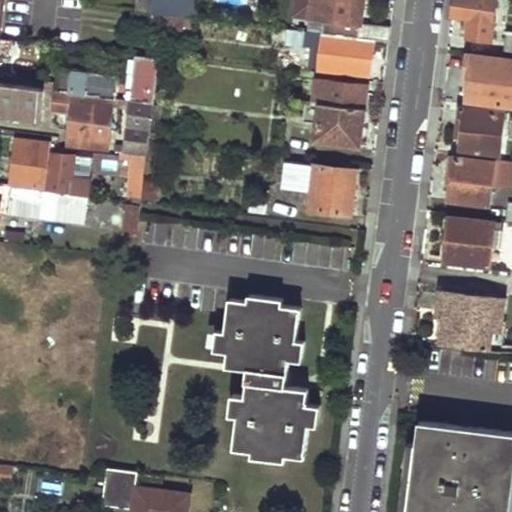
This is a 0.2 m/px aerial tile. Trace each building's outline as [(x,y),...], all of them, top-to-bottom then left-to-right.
[(0,0),(0,34),(7,35),(10,0),(0,0)] [(153,0),(138,0),(137,8),(152,10),(153,0)] [(153,0),(152,10),(167,12),(193,15),(201,16),(203,0),(153,0)] [(312,19),(314,0),(296,0),(295,17),(312,19)] [(314,0),(312,19),(326,21),(326,27),(345,29),(344,34),(377,38),(391,40),(393,25),(364,22),(366,0),(314,0)] [(455,0),(454,13),(468,14),(465,34),(494,38),(496,21),(503,22),(504,11),(498,10),(499,0),(455,0)] [(134,8),(131,27),(164,33),(165,28),(167,12),(152,10),(137,8),(134,8)] [(193,15),(167,12),(165,28),(191,31),(193,15)] [(290,27),(280,26),(279,38),(289,40),(290,27)] [(290,27),(289,40),(311,43),(316,43),(317,39),(318,31),(290,27)] [(318,31),(317,39),(325,40),(321,67),(321,69),(372,76),(377,38),(344,34),(318,31)] [(325,40),(317,39),(316,43),(311,43),(309,65),(321,67),(325,40)] [(511,56),(470,52),(465,97),(511,102),(511,56)] [(63,67),(57,107),(73,110),(69,140),(110,144),(115,103),(132,106),(128,151),(129,151),(150,154),(153,128),(156,104),(161,56),(137,53),(132,98),(116,96),(119,74),(63,67)] [(321,122),(318,140),(362,145),(370,83),(321,77),(320,85),(325,86),(323,103),(321,122)] [(0,80),(0,112),(42,118),(44,104),(51,104),(54,85),(54,84),(53,82),(51,81),(48,82),(47,84),(47,87),(0,80)] [(308,101),(305,121),(321,122),(323,103),(308,101)] [(156,104),(153,128),(161,128),(164,105),(156,104)] [(463,104),(458,146),(501,151),(506,109),(463,104)] [(19,135),(12,187),(48,192),(53,140),(19,135)] [(129,151),(128,154),(134,155),(131,198),(137,199),(137,204),(144,205),(144,199),(147,180),(150,154),(129,151)] [(56,154),(52,192),(88,198),(91,198),(95,159),(56,154)] [(456,155),(452,196),(491,200),(494,183),(511,184),(511,156),(496,155),(495,159),(456,155)] [(290,161),(287,188),(313,191),(311,208),(354,213),(359,168),(290,161)] [(147,180),(144,199),(157,201),(160,182),(147,180)] [(6,186),(2,214),(84,224),(88,198),(52,192),(48,192),(12,187),(6,186)] [(140,237),(144,205),(137,204),(126,203),(122,234),(140,237)] [(453,215),(448,258),(493,263),(497,225),(502,225),(503,220),(453,215)] [(445,288),(439,340),(491,346),(494,327),(503,328),(506,296),(445,288)] [(232,298),(223,365),(247,368),(236,447),(255,449),(255,455),(288,459),(288,454),(306,457),(315,388),(292,384),(302,307),(285,304),(285,298),(250,293),(250,300),(232,298)] [(494,327),(491,346),(500,347),(503,328),(494,327)] [(511,511),(511,433),(422,421),(409,511),(511,511)] [(134,508),(133,511),(188,511),(191,493),(137,487),(138,472),(109,469),(104,504),(134,508)]
